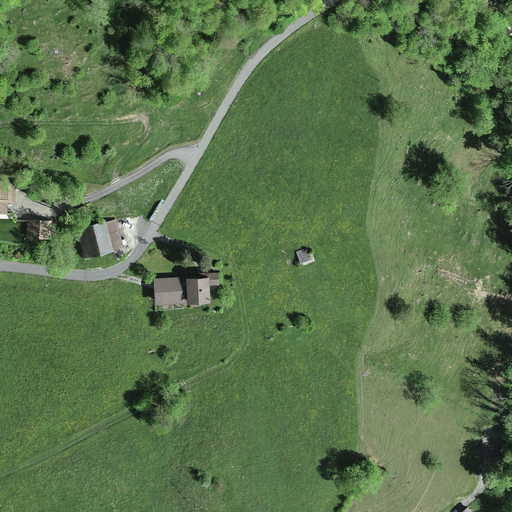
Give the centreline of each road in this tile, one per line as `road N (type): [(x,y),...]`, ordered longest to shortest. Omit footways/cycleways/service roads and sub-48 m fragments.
road 1 (unclassified): [(331,0),(254,62),(127,264),(86,277),(0,265)]
road 2 (track): [(0,476),(227,364),(241,343)]
road 3 (track): [(17,208),(63,208),(166,156),(194,157)]
road 4 (track): [(510,339),(481,487),(456,511)]
